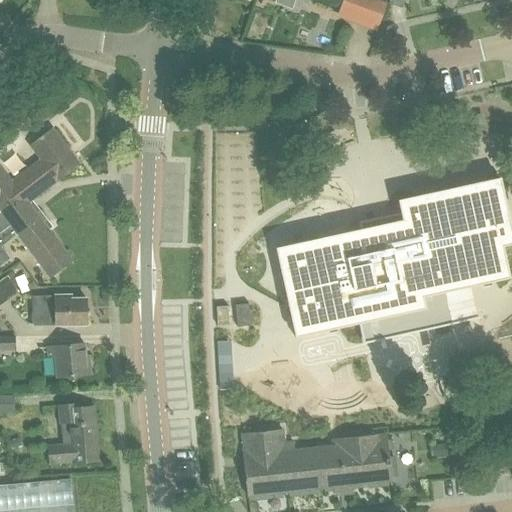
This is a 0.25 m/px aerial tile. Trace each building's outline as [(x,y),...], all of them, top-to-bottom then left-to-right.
[(375,29),(385,6),(370,0),(342,0),(337,14),(375,29)] [(0,146),(12,136),(4,127),(0,130),(0,146)] [(18,232),(52,277),(73,261),(49,230),(54,226),(33,199),(79,164),(52,129),(29,146),(41,160),(11,183),(0,169),(0,265),(11,257),(2,245),(18,232)] [(403,220),(276,247),(295,337),(380,319),(383,338),(453,323),(449,305),(446,291),(510,277),(503,245),(511,243),(511,228),(502,181),(399,202),(403,220)] [(0,305),(20,291),(8,275),(0,280),(0,305)] [(33,324),(87,324),(87,297),(73,297),(73,293),(33,293),(33,324)] [(237,326),(251,324),(249,303),(235,304),(237,326)] [(229,305),(216,306),(217,327),(230,326),(229,305)] [(0,350),(17,350),(16,335),(0,335),(0,357),(1,358),(0,350)] [(57,377),(92,374),(90,354),(86,354),(85,343),(49,347),(49,356),(55,355),(57,377)] [(298,406),(296,348),(263,349),(265,408),(298,406)] [(220,389),(233,389),(232,368),(219,369),(220,389)] [(0,413),(15,413),(15,394),(0,394),(0,413)] [(74,462),(100,460),(95,406),(79,407),(78,403),(60,405),(64,444),(49,446),(51,463),(74,461),(74,462)] [(243,450),(248,495),(334,486),(335,496),(355,494),(354,483),(392,479),(387,434),(377,435),(377,436),(343,439),(333,440),(333,445),(295,449),(294,442),(284,442),(282,429),(243,433),(244,450),(243,450)] [(112,503),(112,469),(26,471),(26,489),(59,488),(59,505),(112,503)] [(446,496),(458,498),(460,485),(448,483),(446,496)]
